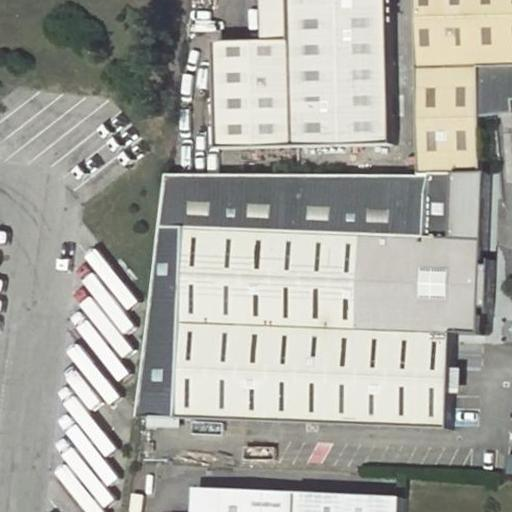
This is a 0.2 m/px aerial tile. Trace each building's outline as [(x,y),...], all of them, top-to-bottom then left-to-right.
[(269,33),(264,39),(264,44),(221,45),(222,152),(396,149),(393,0),(268,0),(269,1),(263,8),(263,13),(269,18),(269,33)] [(511,0),(420,0),(424,178),(457,177),(483,176),(484,176),(483,107),(511,107),(511,0)] [(142,415),(453,431),(458,337),(485,338),(490,244),(483,244),(459,242),(457,177),(424,178),(172,175),(142,415)] [(459,242),(483,244),(483,176),(457,177),(459,242)] [(490,244),(485,338),(493,331),(494,311),(503,304),(504,281),(496,272),(497,253),(490,244)] [(406,511),(407,499),(207,488),(205,511),(406,511)]
